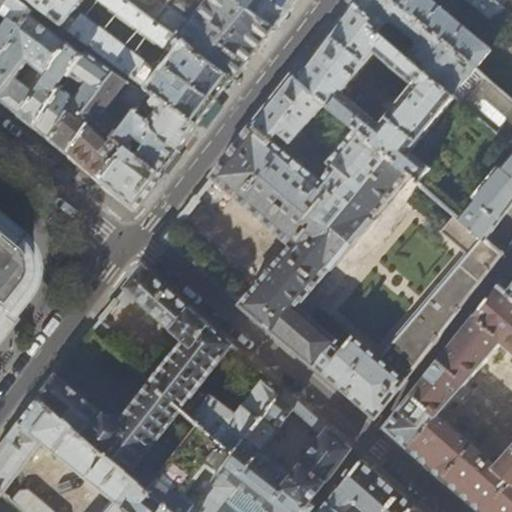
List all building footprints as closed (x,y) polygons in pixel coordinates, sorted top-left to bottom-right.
[(0,0),(0,13),(8,0),(0,0)] [(0,60),(37,6),(30,0),(8,0),(0,13),(0,60)] [(157,96),(158,95),(197,125),(219,95),(232,78),(125,0),(30,0),(37,6),(76,36),(157,96)] [(252,58),(274,29),(247,8),(236,0),(125,0),(232,78),(235,80),(252,58)] [(242,0),(249,5),(247,8),(274,29),(297,0),(242,0)] [(349,0),(349,1),(353,6),(373,22),(369,27),(386,41),(389,37),(382,31),(388,23),(394,23),(416,41),(417,47),(408,59),(453,97),(511,146),(511,100),(476,70),(393,0),(349,0)] [(491,0),(393,0),(476,70),(491,51),(454,19),(469,2),(494,23),(504,11),(491,0)] [(511,0),(491,0),(504,11),(511,17),(511,0)] [(76,36),(37,6),(0,60),(0,99),(2,101),(20,116),(71,44),(76,36)] [(369,27),(373,22),(353,6),(325,44),(298,81),(335,113),(356,131),(408,176),(415,182),(427,167),(408,152),(453,97),(408,59),(386,41),(369,27)] [(33,126),(36,129),(63,88),(56,83),(64,72),(70,76),(85,55),(71,44),(20,116),(33,126)] [(43,134),(51,141),(70,113),(78,122),(113,71),(87,52),(85,55),(70,76),(63,88),(36,129),(43,134)] [(66,153),(69,155),(88,128),(109,146),(114,139),(127,123),(123,120),(119,125),(103,112),(116,95),(137,111),(143,102),(147,97),(147,95),(113,71),(78,122),(70,113),(51,141),(66,153)] [(343,394),(374,420),(375,418),(501,256),(485,242),(460,221),(455,216),(441,233),(465,254),(382,352),(358,332),(346,346),(340,341),(343,338),(302,302),(330,268),(332,270),(373,222),(370,220),(408,176),(356,131),(329,164),(332,168),(320,182),(284,152),(311,121),(321,130),(335,113),(298,81),(292,76),(213,178),(291,246),(241,306),(308,363),(343,394)] [(194,128),(197,125),(158,95),(157,96),(148,107),(147,110),(154,131),(177,149),(194,128)] [(103,182),(136,209),(158,179),(162,174),(160,173),(177,149),(154,131),(147,110),(148,107),(143,102),(137,111),(127,123),(114,139),(128,150),(103,182)] [(100,180),(103,182),(128,150),(114,139),(109,146),(88,128),(69,155),(100,180)] [(511,206),(511,205),(511,152),(460,221),(485,242),(511,206)] [(0,334),(9,324),(6,322),(20,305),(26,295),(31,285),(32,275),(31,264),(27,254),(22,245),(15,238),(0,224),(0,334)] [(182,342),(150,384),(234,455),(284,391),(263,372),(262,373),(265,377),(241,408),(242,410),(237,417),(199,388),(231,347),(252,365),(253,363),(214,329),(143,266),(117,299),(124,305),(127,305),(134,296),(171,330),(171,331),(182,342)] [(459,336),(399,412),(385,429),(437,474),(480,511),(511,511),(511,289),(509,294),(499,285),(459,336)] [(100,321),(91,332),(99,339),(106,330),(106,327),(100,321)] [(99,339),(91,332),(83,344),(55,380),(40,399),(173,511),(191,511),(234,455),(150,384),(99,339)] [(191,511),(303,511),(351,450),(310,413),(284,391),(234,455),(191,511)] [(0,491),(3,494),(16,476),(18,476),(29,461),(29,460),(35,452),(40,457),(49,446),(115,502),(106,511),(173,511),(40,399),(7,440),(10,443),(5,449),(0,455),(0,491)] [(422,511),(408,499),(363,459),(322,511),(422,511)] [(0,511),(25,511),(13,501),(3,494),(0,491),(0,511)] [(21,491),(13,501),(25,511),(54,511),(29,491),(21,491)]
